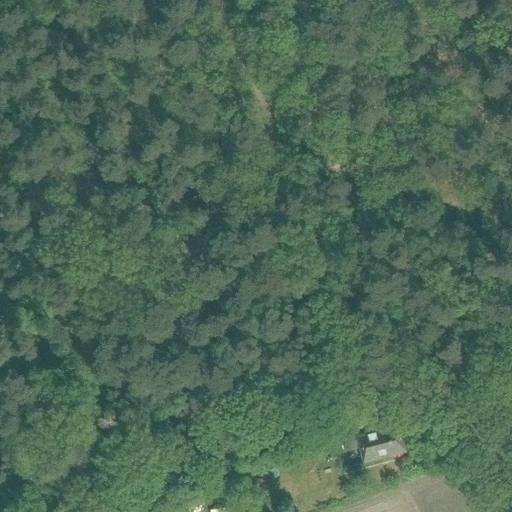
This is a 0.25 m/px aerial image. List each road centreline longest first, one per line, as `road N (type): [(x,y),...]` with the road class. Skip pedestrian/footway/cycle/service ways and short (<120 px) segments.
road 1 (track): [(63,511),(141,478),(413,389),(449,400),(511,468)]
road 2 (track): [(229,0),(282,126),(302,144),(511,227)]
